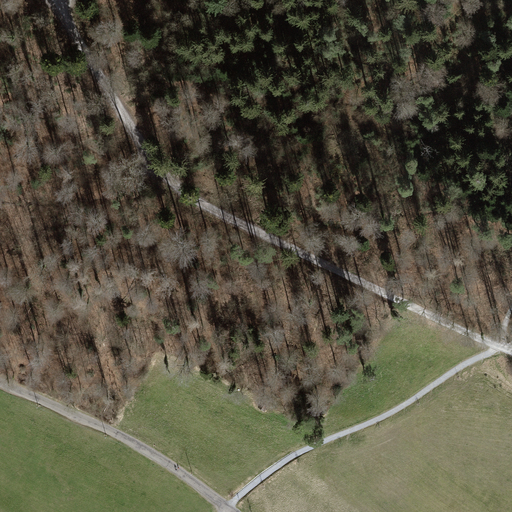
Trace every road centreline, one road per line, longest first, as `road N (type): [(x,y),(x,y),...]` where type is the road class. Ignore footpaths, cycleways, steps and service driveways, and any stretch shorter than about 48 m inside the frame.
road 1 (track): [(52,0),(149,151),(187,193),(511,351)]
road 2 (track): [(225,511),(287,459),(399,408),(497,345)]
road 3 (unclassified): [(0,382),(163,460),(232,511)]
